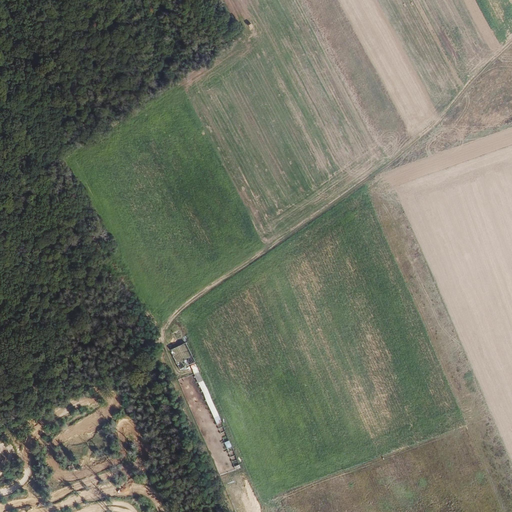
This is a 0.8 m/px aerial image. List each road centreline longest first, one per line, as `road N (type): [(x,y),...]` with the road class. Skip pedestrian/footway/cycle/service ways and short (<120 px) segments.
road 1 (track): [(0,427),(105,377),(116,360),(251,259),(382,176),(511,42)]
road 2 (track): [(40,511),(105,489),(151,496),(148,442),(129,410),(112,411),(79,439),(108,472),(70,487),(53,476),(41,430),(26,425)]
